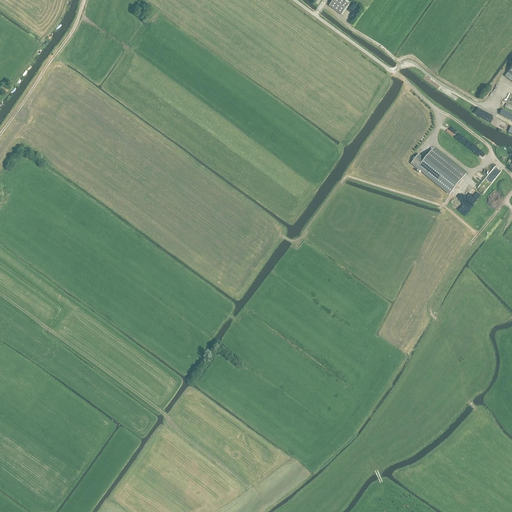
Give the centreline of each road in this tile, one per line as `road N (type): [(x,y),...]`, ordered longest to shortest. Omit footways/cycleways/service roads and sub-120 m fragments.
road 1 (track): [(251,511),(257,490),(0,295)]
road 2 (track): [(466,368),(430,307),(505,201)]
road 3 (track): [(297,244),(410,85)]
road 4 (track): [(346,175),(444,205),(478,236)]
road 5 (unclassified): [(410,85),(294,0)]
